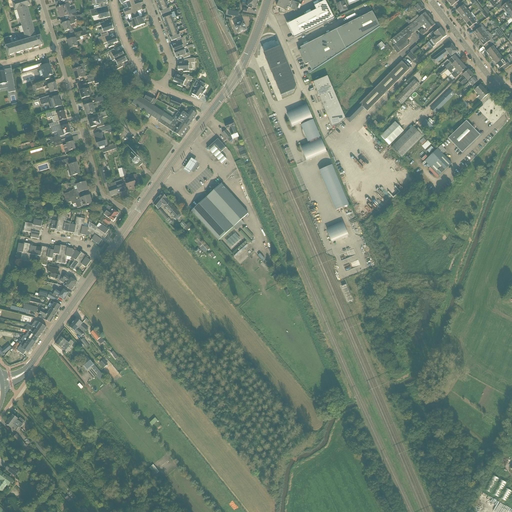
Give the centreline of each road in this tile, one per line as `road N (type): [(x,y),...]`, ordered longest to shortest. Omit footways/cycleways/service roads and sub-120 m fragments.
road 1 (track): [(345,304),(264,113),(270,99)]
road 2 (residential): [(56,48),(99,190),(134,217)]
road 3 (secondary): [(27,369),(104,260)]
road 4 (secondary): [(134,217),(211,110)]
